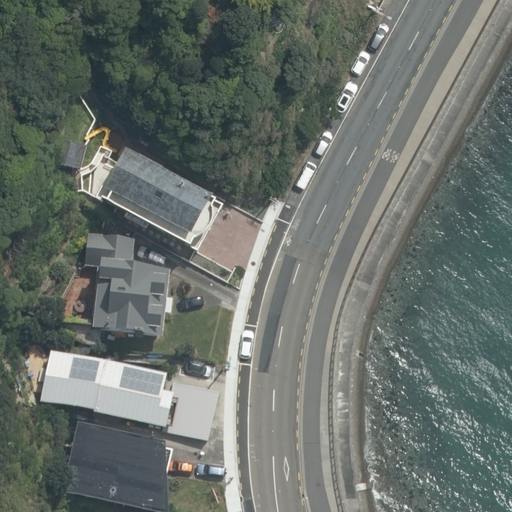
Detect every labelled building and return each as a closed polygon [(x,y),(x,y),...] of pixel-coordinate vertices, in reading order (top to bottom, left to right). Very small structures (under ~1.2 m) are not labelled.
[(57,166),(82,172),(87,148),(62,143),(57,166)] [(193,240),(215,200),(125,151),(103,191),(193,240)] [(55,215),(63,196),(51,191),(43,210),(55,215)] [(54,328),(99,349),(101,333),(163,339),(169,272),(132,268),(135,240),(88,236),(85,267),(98,269),(92,322),(54,319),(54,328)] [(40,402),(208,444),(220,394),(51,354),(40,402)] [(63,494),(142,511),(169,511),(167,445),(79,425),(63,494)]
